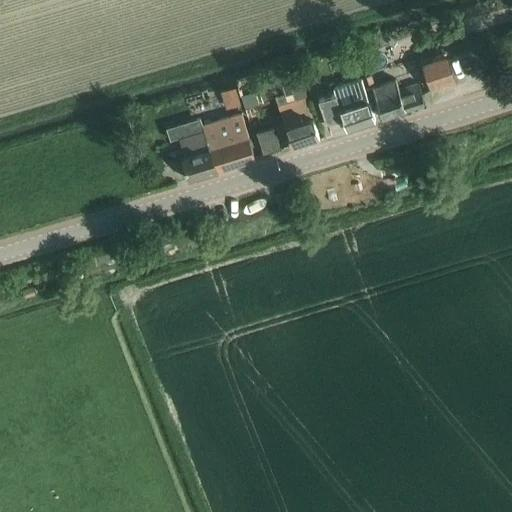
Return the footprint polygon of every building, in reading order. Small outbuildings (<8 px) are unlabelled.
[(431,88),(455,81),(448,56),(423,64),(431,88)] [(303,92),(324,84),(321,76),(300,83),(303,92)] [(398,88),(395,78),(372,85),(382,117),(425,104),(418,81),(398,88)] [(375,119),(362,80),(334,89),(336,95),(320,100),(328,125),(344,120),(347,128),(375,119)] [(292,146),(319,137),(306,95),(278,104),(292,146)] [(188,179),(256,159),(241,110),(201,122),(203,129),(187,134),(178,137),(185,158),(182,159),(188,179)] [(169,238),(159,240),(161,246),(166,249),(171,247),(169,238)] [(154,239),(117,249),(120,256),(147,249),(146,246),(156,244),(154,239)]
